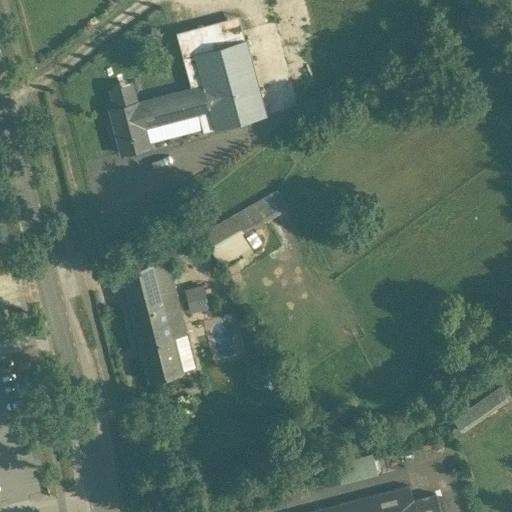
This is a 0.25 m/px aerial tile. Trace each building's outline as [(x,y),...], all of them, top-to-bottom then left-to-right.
[(245,38),(244,38),(239,20),(191,34),(196,52),(182,55),(190,87),(137,102),(136,101),(110,108),(122,153),(149,146),(143,125),(196,110),(201,129),(265,111),(245,38)] [(243,234),(287,209),(276,190),(201,232),(221,266),(251,248),(243,234)] [(195,368),(189,346),(167,259),(121,271),(149,380),(195,368)] [(184,288),(188,302),(206,298),(203,284),(184,288)] [(336,479),(376,474),(374,453),(334,457),(336,479)] [(439,511),(435,492),(412,498),(408,484),(299,511),(439,511)]
